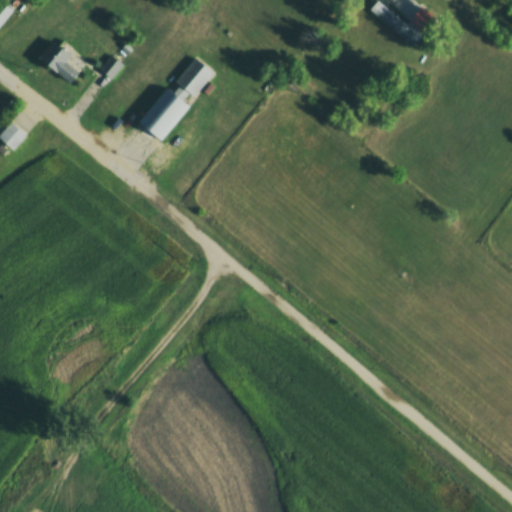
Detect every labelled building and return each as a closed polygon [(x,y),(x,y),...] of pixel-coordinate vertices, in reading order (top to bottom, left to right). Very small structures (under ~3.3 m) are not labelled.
[(0,0),(10,8),(0,22),(0,0)] [(368,7),(374,0),(380,0),(418,35),(409,45),(368,7)] [(408,17),(424,0),(426,0),(441,15),(424,33),(408,17)] [(37,56),(52,38),(69,52),(63,59),(78,71),(68,82),(37,56)] [(97,66),(110,78),(124,63),(111,51),(97,66)] [(137,118),(167,85),(172,90),(178,83),(174,80),(196,56),(214,72),(186,103),(189,105),(159,138),(137,118)] [(0,140),(0,127),(8,118),(24,132),(10,149),(0,140)] [(166,143),(179,127),(190,135),(176,152),(166,143)]
